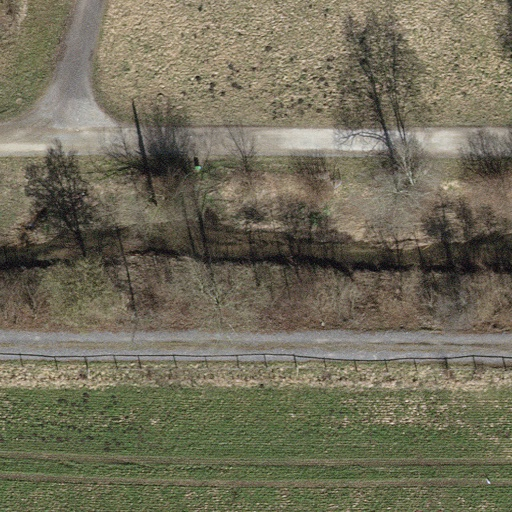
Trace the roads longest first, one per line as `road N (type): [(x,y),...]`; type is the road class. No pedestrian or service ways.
road 1 (track): [(511,140),(0,136)]
road 2 (track): [(60,136),(86,0)]
